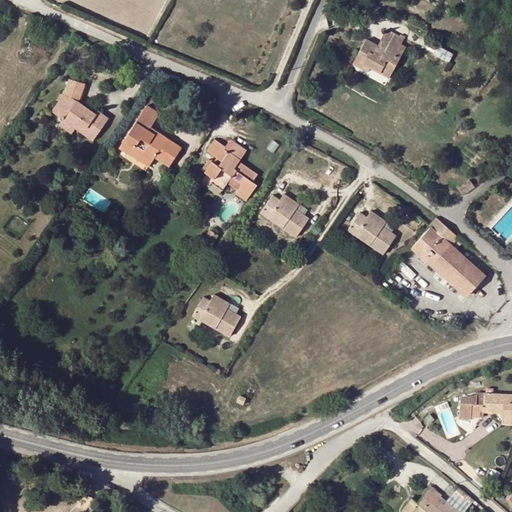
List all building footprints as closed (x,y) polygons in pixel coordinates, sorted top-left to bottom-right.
[(378,44),(366,38),(360,49),(368,53),(362,62),(370,67),(389,78),(407,46),(402,44),(406,36),(401,34),(400,35),(387,28),(378,44)] [(448,64),(454,55),(438,46),(433,55),(448,64)] [(368,53),(360,49),(352,64),(367,72),(370,67),(362,62),(368,53)] [(78,101),(80,97),(84,85),(84,84),(69,78),(64,94),(56,104),(66,114),(63,118),(62,120),(75,129),(76,128),(93,140),(108,118),(98,111),(96,113),(78,101)] [(52,110),(63,118),(66,114),(56,104),(52,110)] [(159,113),(147,104),(119,148),(130,155),(133,150),(151,161),(154,156),(169,166),(181,148),(150,128),(159,113)] [(72,133),(75,129),(62,120),(59,125),(72,133)] [(230,140),(226,147),(215,140),(207,151),(217,158),(222,160),(218,166),(214,163),(212,162),(205,172),(207,173),(202,180),(209,185),(211,182),(222,190),(227,183),(231,176),(242,183),(237,190),(236,193),(246,199),(257,184),(252,181),(257,174),(238,161),(245,150),(230,140)] [(151,161),(133,150),(130,155),(148,166),(151,161)] [(218,166),(222,160),(217,158),(214,163),(218,166)] [(201,169),(205,172),(212,162),(208,159),(201,169)] [(242,183),(231,176),(227,183),(237,190),(242,183)] [(312,202),(303,196),(307,191),(291,181),(287,187),(280,182),(270,197),(277,202),(278,200),(294,210),(290,216),(303,225),(317,205),(312,202)] [(315,197),(307,191),(303,196),(312,202),(315,197)] [(294,210),(278,200),(277,202),(270,197),(267,201),(275,206),(275,205),(290,216),(294,210)] [(359,211),(349,226),(355,231),(357,229),(372,240),(369,245),(382,254),(396,235),(390,231),(382,225),(386,221),(370,210),(366,215),(359,211)] [(429,225),(431,227),(450,244),(457,236),(436,217),(429,225)] [(394,226),(386,221),(382,225),(390,231),(394,226)] [(411,246),(431,265),(465,296),(484,275),(450,244),(431,227),(429,225),(411,246)] [(372,240),(357,229),(355,231),(349,226),(346,230),(353,235),(354,234),(369,245),(372,240)] [(212,244),(217,235),(211,231),(210,230),(204,239),(212,244)] [(243,301),(235,296),(238,291),(221,281),(217,288),(210,284),(202,299),(208,303),(210,301),(226,311),(223,316),(237,324),(249,304),(243,301)] [(247,296),(238,291),(235,296),(243,301),(247,296)] [(226,311),(210,301),(208,303),(202,299),(199,304),(207,308),(207,307),(223,316),(226,311)] [(502,407),(501,413),(501,423),(511,424),(511,394),(484,393),(483,405),(474,404),(475,396),(459,400),(458,419),(470,419),(470,417),(479,417),(479,412),(483,412),(491,412),(491,406),(502,407)] [(245,398),(240,396),(237,402),(242,404),(245,398)] [(433,419),(429,414),(423,419),(428,424),(433,419)] [(457,511),(463,511),(473,500),(457,487),(445,502),(457,511)] [(402,511),(457,511),(445,502),(429,488),(417,502),(411,498),(401,511),(402,511)]
